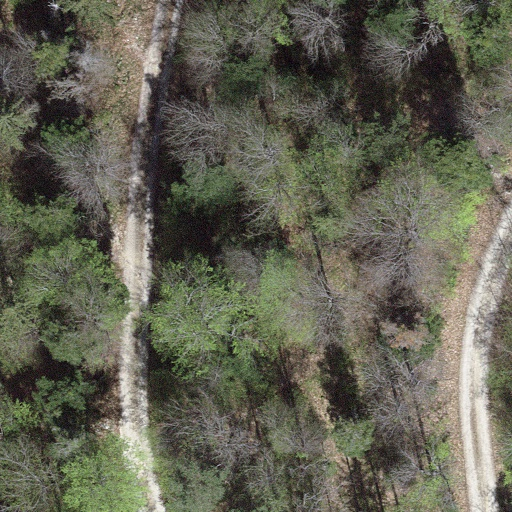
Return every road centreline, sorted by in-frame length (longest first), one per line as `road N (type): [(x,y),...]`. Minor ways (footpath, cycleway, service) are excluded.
road 1 (track): [(141,511),(130,374),(140,171),(164,0)]
road 2 (track): [(511,226),(477,327),(473,380),(487,511)]
